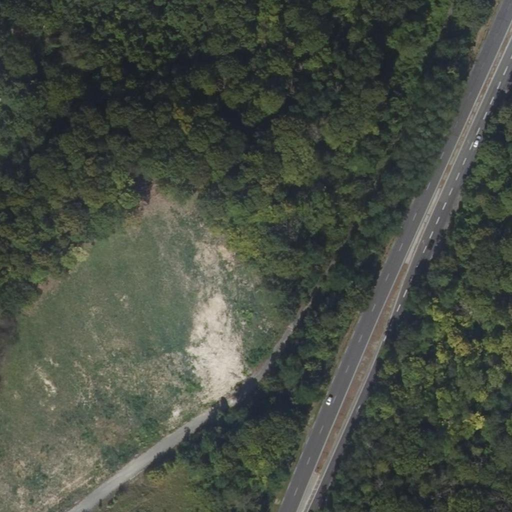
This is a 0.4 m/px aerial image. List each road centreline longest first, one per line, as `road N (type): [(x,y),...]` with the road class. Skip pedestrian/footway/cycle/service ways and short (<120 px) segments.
road 1 (track): [(451,0),(287,336),(79,511)]
road 2 (primary): [(497,0),(456,125),(288,511)]
road 3 (primary): [(311,511),(511,64)]
